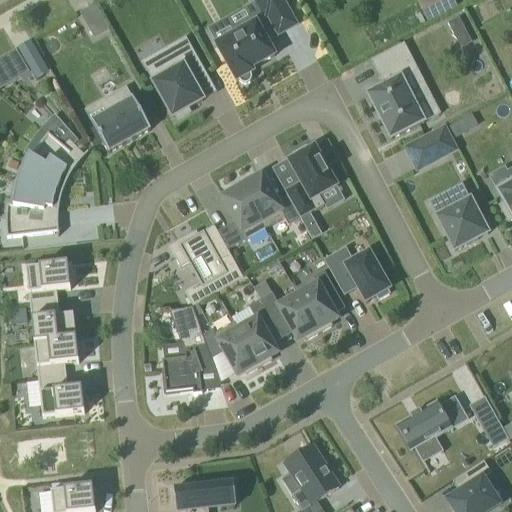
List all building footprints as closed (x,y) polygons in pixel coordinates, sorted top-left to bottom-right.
[(252,0),(261,14),(236,28),(239,34),(216,47),(237,83),(239,82),(242,86),(247,86),(251,84),(252,80),(251,75),(253,74),(251,71),(275,57),(265,40),(269,37),(261,23),(287,8),(282,0),(252,0)] [(447,0),(438,5),(434,0),(421,0),(417,2),(428,23),(458,8),(453,0),(447,0)] [(93,6),(80,14),(94,39),(110,30),(93,6)] [(465,30),(459,19),(448,25),(454,36),(465,30)] [(203,102),(192,83),(206,75),(186,39),(164,51),(169,61),(148,73),(155,84),(154,85),(173,119),(176,117),(178,121),(190,114),(188,111),(203,102)] [(415,75),(417,74),(416,71),(416,72),(404,50),(405,50),(404,47),(373,63),(374,66),(375,65),(382,78),(387,76),(391,85),(370,96),(370,95),(367,97),(369,99),(383,127),(384,127),(390,139),(391,142),(393,141),(393,140),(422,125),(422,126),(424,125),(423,122),(416,110),(417,110),(402,82),(402,81),(415,74),(415,75)] [(17,52),(0,61),(0,90),(29,74),(26,68),(17,52)] [(92,125),(109,155),(151,132),(127,89),(104,102),(111,114),(92,125)] [(461,123),(450,129),(456,140),(467,134),(461,123)] [(456,152),(445,130),(406,151),(417,172),(456,152)] [(16,209),(7,208),(6,224),(7,240),(21,239),(54,235),(50,196),(60,199),(60,200),(61,200),(67,184),(77,169),(74,167),(83,157),(67,141),(61,147),(48,136),(40,148),(32,160),(29,158),(23,170),(19,183),(20,184),(17,201),(16,209)] [(300,184),(285,193),(301,221),(325,207),(320,198),(337,188),(315,149),(308,152),(306,149),(293,156),(295,160),(288,163),(300,184)] [(289,228),(301,221),(287,198),(277,204),(262,178),(254,182),(253,179),(241,186),(266,231),(284,220),(289,228)] [(511,179),(510,180),(511,184),(511,185),(497,194),(504,205),(499,208),(509,224),(511,221),(511,179)] [(266,231),(241,186),(228,193),(230,196),(223,200),(237,226),(223,234),(225,239),(232,250),(266,231)] [(488,236),(462,186),(439,198),(448,214),(437,220),(455,253),(488,236)] [(311,215),(301,221),(312,242),(323,236),(311,215)] [(181,270),(189,266),(201,286),(186,294),(194,309),(219,295),(244,281),(221,241),(214,228),(199,237),(193,240),(191,236),(169,249),(175,259),(181,270)] [(354,263),(346,249),(324,262),(339,288),(344,298),(358,290),(366,305),(377,299),(379,302),(390,296),(388,292),(390,291),(380,274),(369,255),(354,263)] [(68,266),(26,271),(30,309),(58,306),(57,293),(70,292),(68,266)] [(334,291),(325,274),(294,291),(298,298),(319,335),(332,329),(330,325),(337,321),(324,298),(335,292),(334,291)] [(319,335),(298,298),(280,308),(272,295),(261,302),(274,325),(284,319),(298,343),(306,339),(307,342),(319,335)] [(249,309),(256,322),(238,332),(259,370),(271,363),(270,360),(277,356),(263,331),(274,325),(261,302),(249,309)] [(30,309),(34,346),(76,341),(73,317),(60,318),(58,306),(30,309)] [(202,396),(202,393),(200,376),(215,370),(212,362),(203,337),(193,310),(170,313),(177,335),(178,334),(185,354),(186,360),(164,363),(163,363),(164,375),(166,395),(193,392),(193,394),(193,397),(202,396)] [(259,370),(238,332),(235,325),(215,336),(212,332),(203,337),(212,362),(225,355),(238,378),(245,374),(247,377),(259,370)] [(66,379),(65,367),(79,365),(76,341),(34,346),(38,383),(66,379)] [(38,383),(43,421),(74,417),(84,416),(82,390),(68,392),(66,379),(38,383)] [(21,385),(11,386),(12,394),(22,393),(21,385)] [(419,413),(420,415),(412,419),(411,418),(410,418),(411,420),(397,428),(408,445),(411,443),(422,463),(441,452),(442,454),(444,454),(435,439),(450,431),(446,423),(463,413),(455,399),(438,409),(436,406),(421,414),(420,413),(419,413)] [(485,400),(471,408),(482,429),(497,421),(485,400)] [(511,425),(503,431),(509,441),(511,439),(511,425)] [(291,498),(300,511),(305,511),(339,490),(312,448),(285,466),(291,475),(302,491),(291,498)] [(483,482),(492,476),(484,463),(457,481),(465,492),(449,502),(454,511),(489,511),(499,506),(483,482)] [(208,511),(235,508),(233,485),(234,485),(234,484),(230,484),(230,481),(216,483),(216,486),(199,488),(174,490),(174,492),(175,492),(177,511),(208,511)] [(95,511),(93,489),(51,494),(52,511),(95,511)]
